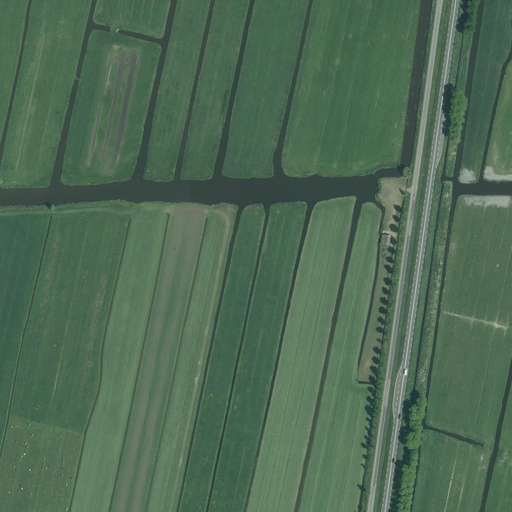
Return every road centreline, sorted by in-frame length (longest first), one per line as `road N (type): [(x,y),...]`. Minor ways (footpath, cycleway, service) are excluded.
road 1 (primary): [(385,511),(456,0)]
road 2 (tertiary): [(369,511),(440,0)]
